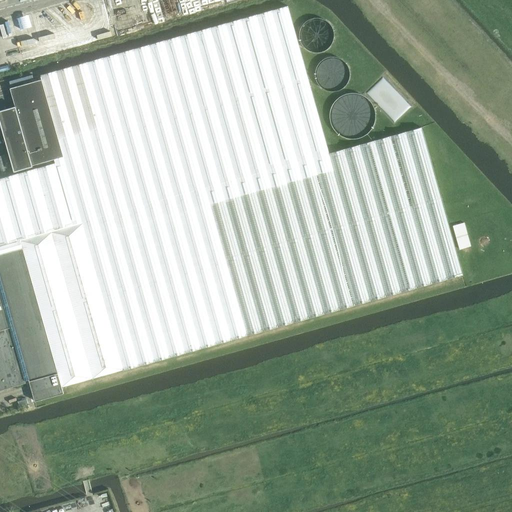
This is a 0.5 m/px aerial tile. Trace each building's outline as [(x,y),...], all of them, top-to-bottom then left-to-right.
[(0,390),(26,383),(25,381),(29,380),(35,401),(64,393),(62,387),(463,274),(422,127),(329,153),(306,72),(307,72),(288,6),(41,75),(42,79),(10,88),(15,106),(16,107),(0,112),(6,133),(8,133),(9,137),(7,137),(17,170),(54,159),(55,163),(0,178),(0,390)] [(339,57),(330,50),(335,34),(333,24),(326,19),(319,17),(312,18),(307,25),(305,33),(302,36),(301,32),(299,38),(301,43),(307,48),(303,53),(305,63),(315,65),(314,67),(317,80),(329,89),(332,90),(343,88),(350,80),(351,75),(349,63),(341,57),(339,57)] [(21,18),(6,20),(8,31),(23,29),(21,18)] [(336,98),(332,134),(372,138),(377,96),(345,92),(344,99),(336,98)] [(454,225),(459,248),(472,245),(466,221),(454,225)]
